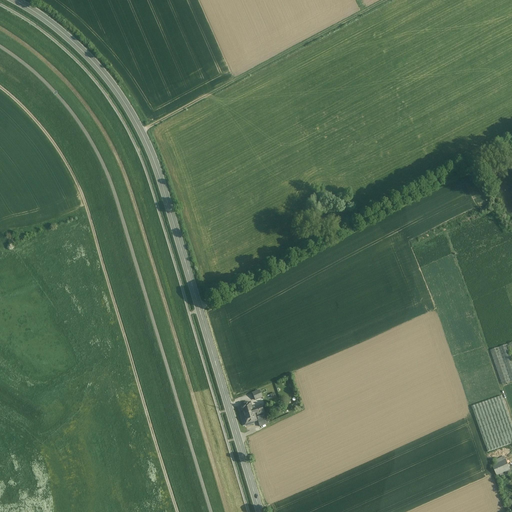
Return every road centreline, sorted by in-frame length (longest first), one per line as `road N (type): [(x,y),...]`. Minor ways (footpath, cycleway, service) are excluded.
road 1 (secondary): [(260,511),(144,137),(93,61),(13,0)]
road 2 (track): [(0,28),(85,102),(127,176),(227,511)]
road 3 (track): [(0,89),(71,173),(176,511)]
road 4 (track): [(511,138),(199,309)]
road 5 (track): [(141,131),(385,0)]
